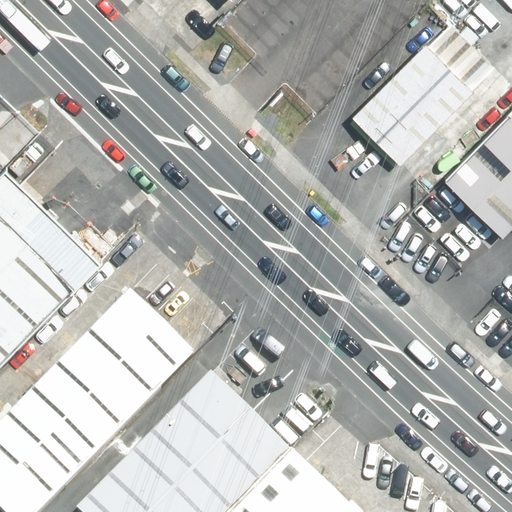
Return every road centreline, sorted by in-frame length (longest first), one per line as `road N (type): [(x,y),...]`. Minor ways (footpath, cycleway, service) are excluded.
road 1 (primary): [(26,0),(511,460)]
road 2 (unknown): [(183,151),(335,0)]
